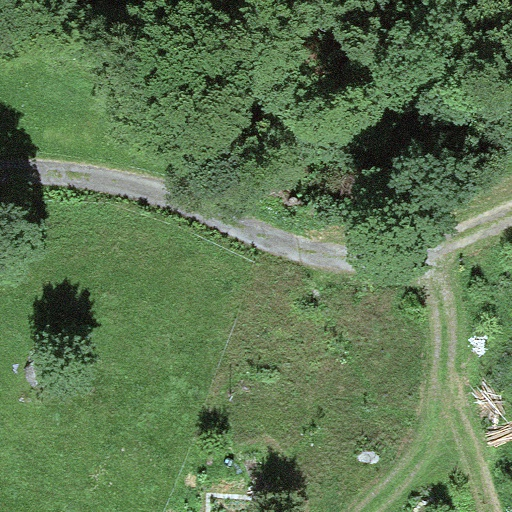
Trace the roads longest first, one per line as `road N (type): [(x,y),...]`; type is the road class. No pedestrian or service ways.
road 1 (track): [(0,186),(111,189),(293,252),(377,258),(444,248),(511,217)]
road 2 (track): [(444,248),(425,444),(362,511)]
